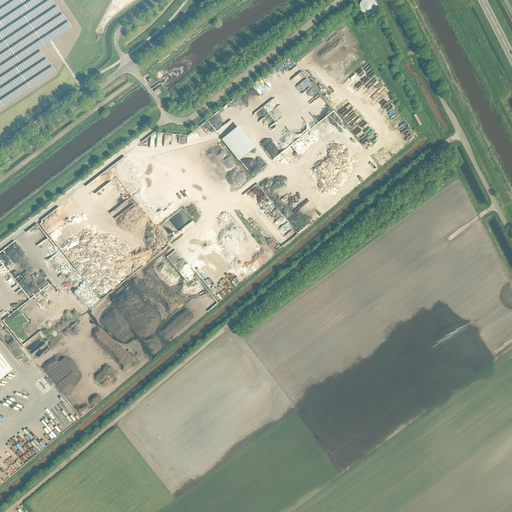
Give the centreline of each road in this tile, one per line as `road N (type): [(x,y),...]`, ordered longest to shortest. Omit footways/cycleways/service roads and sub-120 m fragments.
road 1 (track): [(7,511),(459,133)]
road 2 (unclassified): [(340,0),(186,120),(168,114),(130,65)]
road 3 (unclassified): [(511,236),(391,0)]
road 4 (tertiary): [(0,163),(130,65)]
road 5 (unknown): [(0,343),(39,399),(0,439)]
